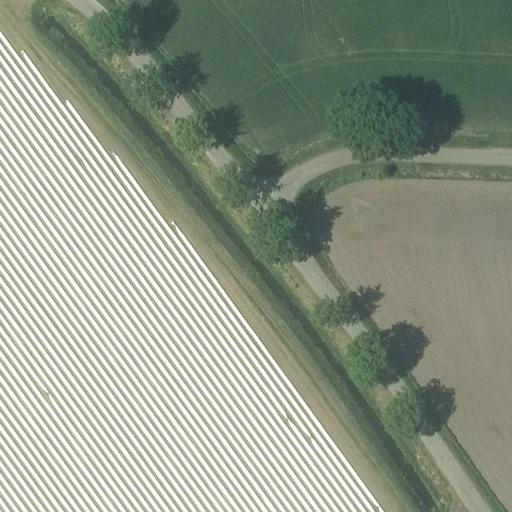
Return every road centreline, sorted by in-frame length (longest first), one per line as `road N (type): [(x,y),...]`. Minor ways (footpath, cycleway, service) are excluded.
road 1 (unclassified): [(474,511),(255,203)]
road 2 (unclassified): [(511,153),(346,149),(307,163),(255,203)]
road 3 (unclassified): [(255,203),(136,43),(84,0)]
